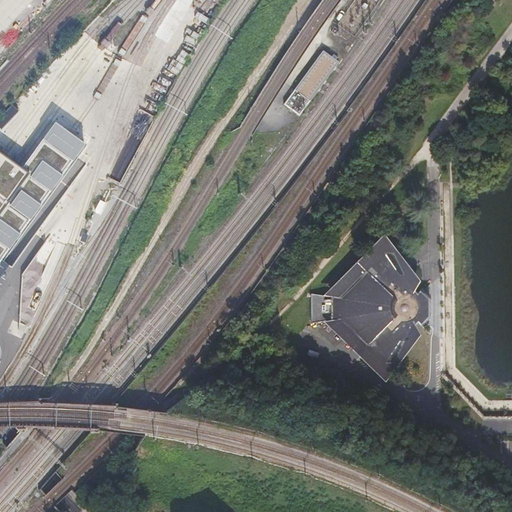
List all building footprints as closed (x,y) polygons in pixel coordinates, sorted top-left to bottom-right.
[(19,0),(12,8),(21,16),(36,0),(19,0)] [(0,48),(8,39),(0,31),(0,25),(1,24),(0,22),(0,48)] [(338,62),(323,52),(295,90),(309,100),(338,62)] [(22,167),(0,152),(0,259),(86,142),(55,122),(22,167)] [(419,284),(415,279),(408,279),(392,258),(381,259),(374,267),(374,278),(370,281),(368,280),(348,301),(349,303),(347,305),(328,302),(329,330),(345,327),(346,325),(349,327),(348,329),(371,351),(372,350),(375,353),(375,363),(385,370),(393,370),(408,349),(417,347),(420,344),(418,342),(420,339),(417,328),(421,326),(424,323),(426,320),(430,320),(431,318),(432,314),(432,310),(430,306),(425,307),(420,298),(416,298),(419,288),(418,287),(419,284)]
